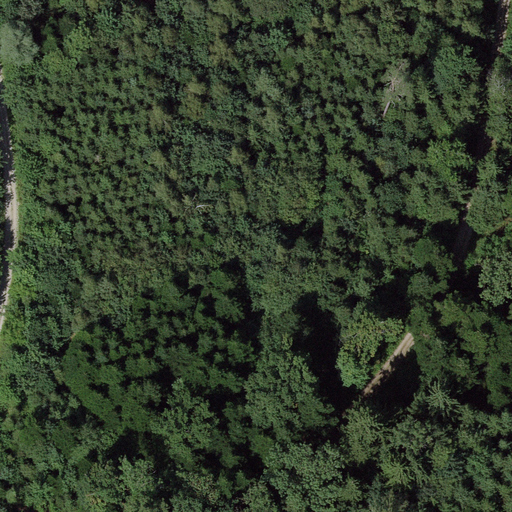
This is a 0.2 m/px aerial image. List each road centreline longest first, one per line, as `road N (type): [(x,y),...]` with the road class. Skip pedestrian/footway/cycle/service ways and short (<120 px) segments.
road 1 (track): [(220,511),(420,331),(454,290),(471,241),(506,0)]
road 2 (track): [(0,92),(14,203),(0,331)]
